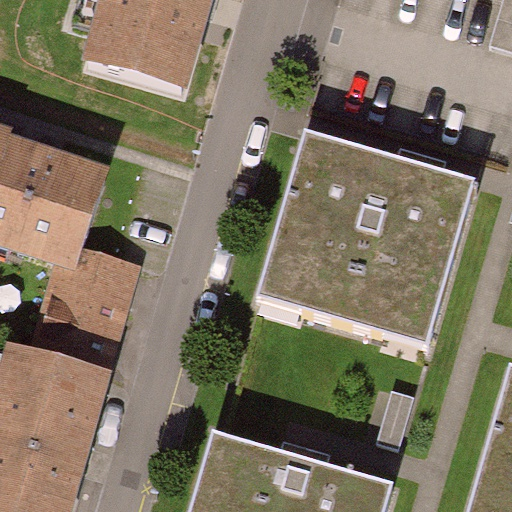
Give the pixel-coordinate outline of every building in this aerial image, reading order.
[(100,0),(81,77),(191,106),(218,0),(100,0)] [(511,0),(500,0),(499,5),(485,55),(511,62),(511,0)] [(0,141),(0,251),(48,267),(75,276),(82,254),(105,180),(30,153),(0,141)] [(463,194),(300,144),(252,307),(263,310),(410,350),(463,194)] [(48,267),(28,373),(102,393),(131,269),(82,254),(75,276),(48,267)] [(28,373),(0,366),(0,511),(72,511),(83,473),(102,393),(28,373)] [(511,511),(511,379),(506,378),(464,511),(511,511)] [(289,463),(215,441),(209,461),(200,493),(194,511),(392,511),(398,495),(289,463)]
